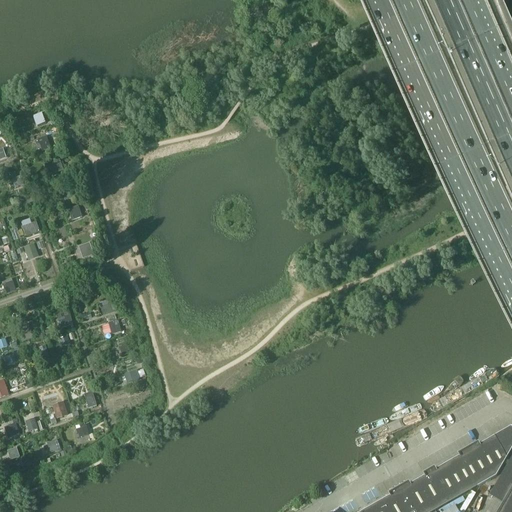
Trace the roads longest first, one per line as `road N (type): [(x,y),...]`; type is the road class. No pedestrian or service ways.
road 1 (motorway): [(385,0),(511,284)]
road 2 (motorway): [(414,0),(511,221)]
road 3 (unclassified): [(315,511),(505,403),(511,407)]
road 4 (motorway): [(511,133),(453,0)]
